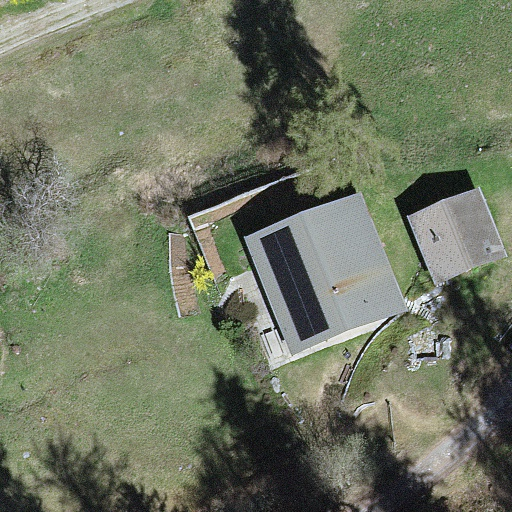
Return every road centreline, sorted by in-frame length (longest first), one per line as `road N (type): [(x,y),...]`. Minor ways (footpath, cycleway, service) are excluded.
road 1 (track): [(368,511),(511,404)]
road 2 (track): [(0,59),(134,0)]
